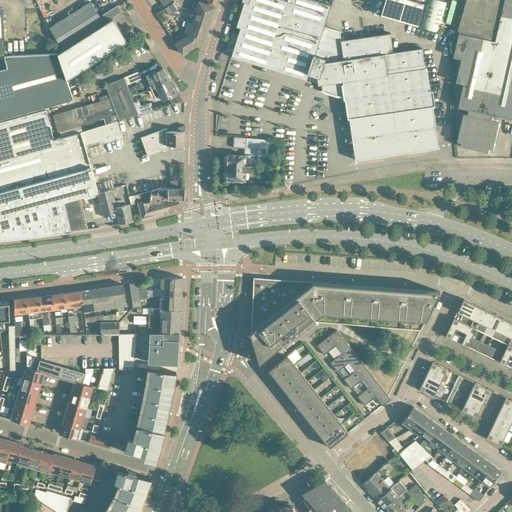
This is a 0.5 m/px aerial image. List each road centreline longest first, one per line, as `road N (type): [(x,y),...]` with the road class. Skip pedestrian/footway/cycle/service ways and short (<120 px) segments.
road 1 (unknown): [(294,122),(332,129),(350,170),(444,155),(433,52),(338,7)]
road 2 (secondary): [(218,246),(366,237),(432,248),(511,282)]
road 3 (secondary): [(429,222),(354,210),(213,224)]
road 4 (secondary): [(196,226),(0,256)]
road 5 (unclassified): [(274,269),(455,284)]
road 6 (residential): [(324,462),(222,340)]
road 7 (residential): [(44,437),(173,476)]
road 8 (residential): [(407,389),(511,465)]
road 9 (secondary): [(80,262),(201,248)]
